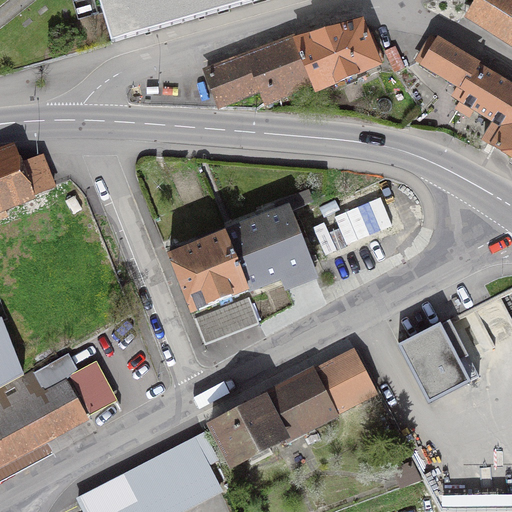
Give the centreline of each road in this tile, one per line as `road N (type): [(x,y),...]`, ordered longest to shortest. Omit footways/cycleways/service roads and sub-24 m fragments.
road 1 (primary): [(511,208),(418,156),(357,142),(82,119)]
road 2 (residential): [(511,234),(196,400)]
road 3 (residential): [(82,119),(83,103),(111,77),(365,0)]
road 4 (unclassified): [(196,400),(82,119)]
road 5 (residential): [(196,400),(0,503)]
road 6 (residential): [(386,0),(511,79)]
